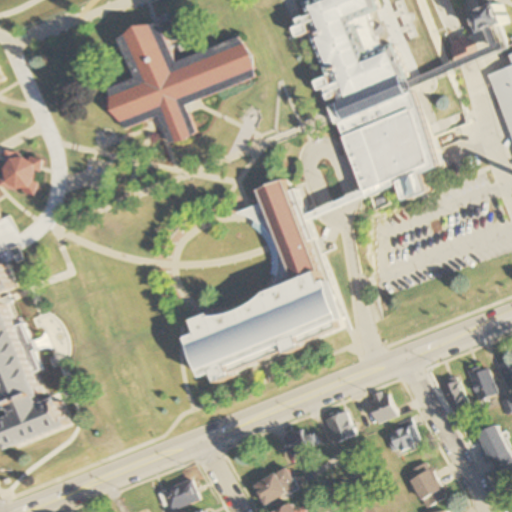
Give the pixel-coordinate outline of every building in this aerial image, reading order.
[(364,198),(398,185),(405,203),(428,195),(421,176),(439,170),(408,89),(507,50),(498,27),(502,25),(495,6),(484,10),(473,15),(481,35),(487,32),(492,47),(446,65),(409,79),(395,42),(385,46),(382,36),(386,35),(382,24),(375,27),(371,17),(378,11),(373,0),(312,0),(301,5),(305,17),(297,20),(294,21),(297,28),(291,30),(295,41),(308,36),(325,79),(312,84),(317,96),(324,93),(329,107),(326,108),(334,128),(337,127),(364,198)] [(484,10),(480,0),(493,0),(495,6),(484,10)] [(134,80),(109,90),(123,128),(157,115),(168,144),(193,135),(182,107),(192,103),(253,79),(238,39),(174,63),(159,24),(118,39),(134,80)] [(511,134),(489,77),(511,66),(511,61),(510,57),(511,56),(511,134)] [(1,176),(1,185),(10,189),(13,186),(17,188),(22,188),(22,192),(33,195),(37,181),(34,180),(36,176),(35,172),(40,172),(43,159),(30,155),(29,160),(25,155),(21,155),(19,152),(8,150),(6,159),(9,160),(4,165),(5,175),(1,176)] [(189,323),(194,337),(184,341),(200,381),(210,377),(214,387),(231,380),(227,370),(282,349),(285,358),(300,352),(298,346),(343,328),(325,284),(328,283),(304,222),(325,214),(350,204),(364,198),(362,195),(349,200),(323,211),(301,219),(291,194),(285,196),(281,185),(256,195),(260,205),(251,208),(235,215),(247,218),(266,233),(273,246),(277,263),(275,284),(270,293),(262,297),(255,305),(216,320),(209,319),(207,317),(189,323)] [(0,257),(0,390),(9,414),(0,417),(0,423),(9,447),(72,422),(61,394),(46,400),(34,372),(42,369),(34,349),(38,347),(34,339),(31,340),(23,321),(14,324),(1,291),(12,286),(1,257),(0,257)]
